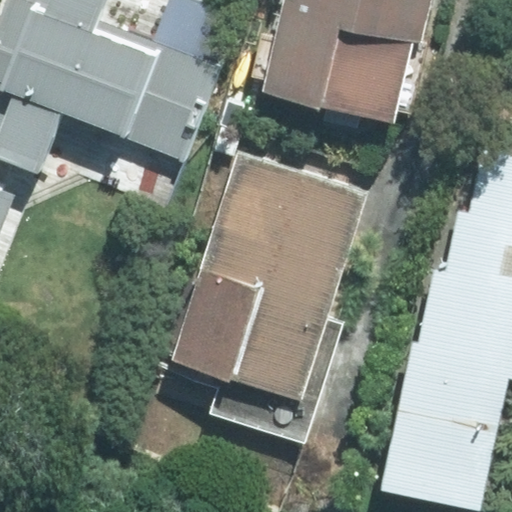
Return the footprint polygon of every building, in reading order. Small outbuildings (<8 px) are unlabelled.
[(192,191),(221,104),(92,62),(103,29),(62,15),(66,0),(1,0),(0,5),(0,31),(5,33),(0,49),(0,61),(25,69),(15,96),(32,102),(0,196),(0,233),(66,255),(90,181),(62,174),(69,150),(192,191)] [(445,0),(298,0),(281,75),(414,106),(432,26),(439,28),(445,0)] [(247,124),(228,119),(221,142),(242,147),(247,124)] [(393,474),(500,495),(511,432),(511,146),(487,141),(474,212),(462,210),(452,264),(446,262),(433,327),(422,325),(393,474)] [(307,427),(377,184),(245,146),(215,253),(196,248),(169,343),(246,365),(235,406),(307,427)]
